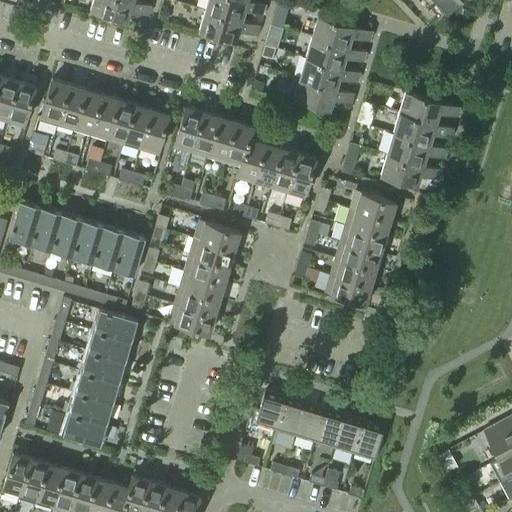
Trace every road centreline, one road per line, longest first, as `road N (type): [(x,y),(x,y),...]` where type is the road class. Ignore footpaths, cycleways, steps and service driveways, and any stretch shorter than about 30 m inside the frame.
road 1 (residential): [(218,486),(251,368),(279,331),(369,356)]
road 2 (residential): [(221,79),(128,50),(0,29)]
